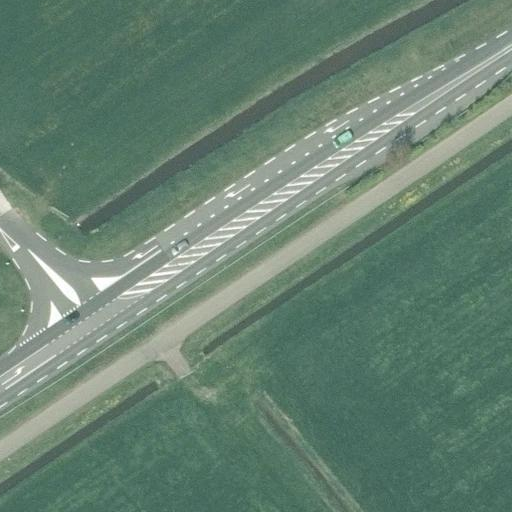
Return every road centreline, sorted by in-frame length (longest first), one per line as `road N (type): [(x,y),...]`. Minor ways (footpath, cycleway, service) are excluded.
road 1 (unclassified): [(0,456),(511,109)]
road 2 (primary): [(92,323),(511,48)]
road 3 (unclassified): [(92,323),(0,219)]
